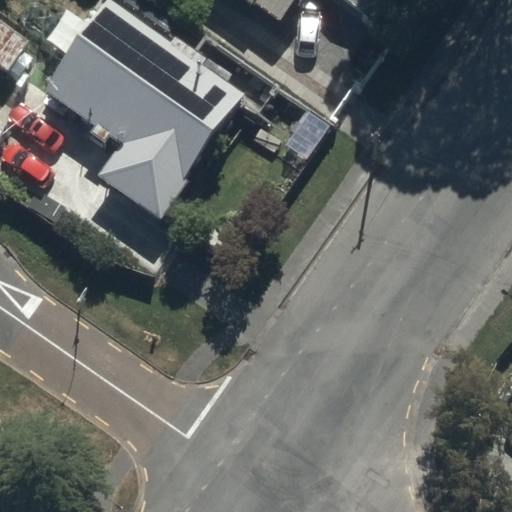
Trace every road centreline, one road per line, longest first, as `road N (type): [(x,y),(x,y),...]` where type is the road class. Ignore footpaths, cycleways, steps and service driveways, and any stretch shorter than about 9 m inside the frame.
road 1 (residential): [(259,486),(511,114)]
road 2 (residential): [(259,486),(0,308)]
